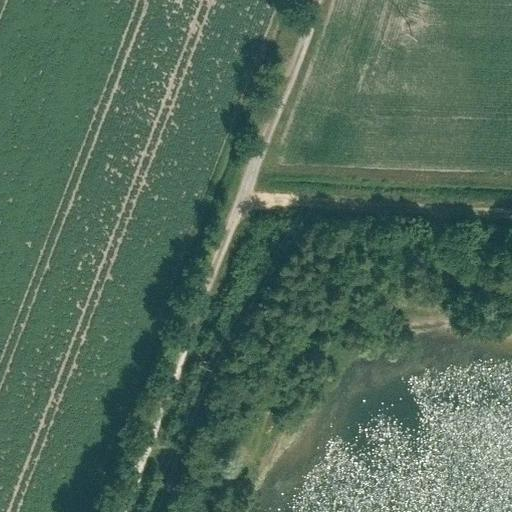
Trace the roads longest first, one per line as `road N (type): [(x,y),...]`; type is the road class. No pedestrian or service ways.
road 1 (unclassified): [(119,511),(237,202)]
road 2 (unclassified): [(237,202),(511,212)]
road 3 (unclassified): [(237,202),(312,0)]
